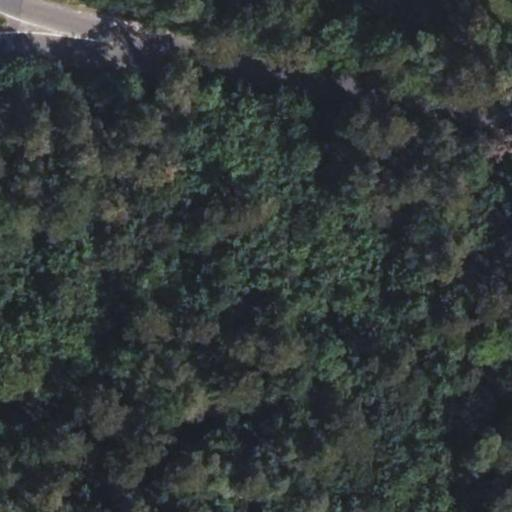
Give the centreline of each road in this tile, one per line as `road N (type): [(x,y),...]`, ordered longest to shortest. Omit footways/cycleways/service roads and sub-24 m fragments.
road 1 (primary): [(511,117),(199,60)]
road 2 (primary): [(199,60),(0,0)]
road 3 (primary): [(0,43),(199,60)]
